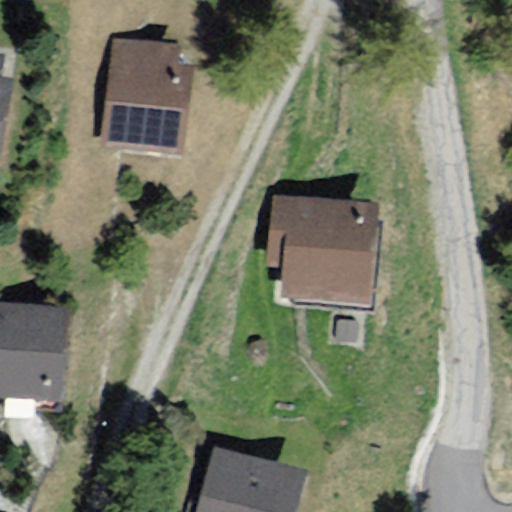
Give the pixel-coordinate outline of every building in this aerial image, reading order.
[(202,45),(116,40),(110,143),(195,148),(202,45)] [(22,51),(0,48),(0,158),(10,160),(22,51)] [(390,201),(282,197),(279,297),(387,300),(390,201)] [(81,304),(0,302),(0,399),(79,401),(81,304)] [(314,511),(325,470),(225,447),(209,511),(314,511)]
